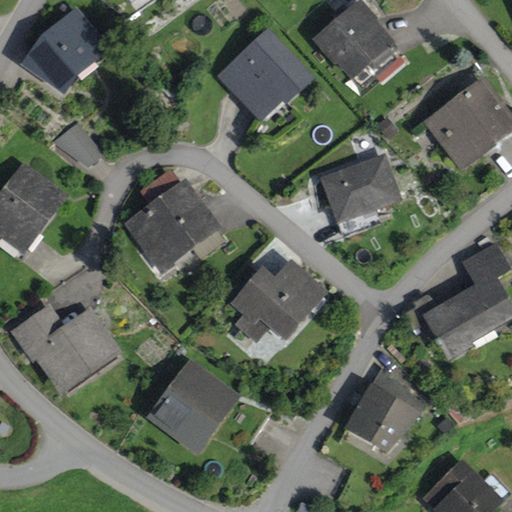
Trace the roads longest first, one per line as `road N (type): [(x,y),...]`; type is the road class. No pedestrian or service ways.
road 1 (residential): [(386,310),(206,164),(179,156),(126,172),(111,192),(104,243)]
road 2 (residential): [(277,511),(386,310)]
road 3 (residential): [(386,310),(511,197)]
road 4 (tertiary): [(194,511),(71,438)]
